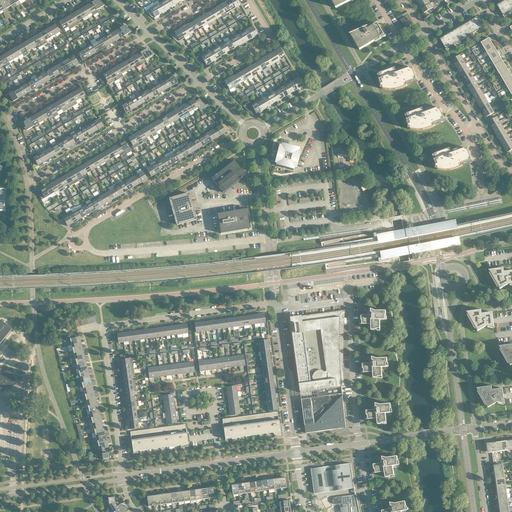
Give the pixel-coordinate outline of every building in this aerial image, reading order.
[(10,6),(6,0),(0,0),(0,3),(4,10),(4,9),(6,12),(8,12),(6,9),(10,6)] [(96,0),(92,3),(94,6),(96,10),(104,6),(100,2),(98,0),(96,0)] [(168,9),(164,0),(159,3),(164,12),(169,9),(168,9)] [(173,6),(169,0),(164,0),(168,9),(169,9),(173,6)] [(235,8),(230,0),(228,0),(225,2),(231,11),(235,8)] [(240,5),(236,0),(230,0),(235,8),(240,5)] [(333,0),(332,1),(336,8),(352,0),(333,0)] [(430,4),(428,0),(419,5),(420,6),(420,8),(421,9),(430,4)] [(442,2),(440,0),(436,0),(431,3),(433,8),(428,11),(431,13),(437,7),(436,6),(442,2)] [(511,10),(511,3),(510,0),(506,0),(497,5),(503,16),(508,13),(508,12),(510,11),(511,10)] [(231,11),(225,2),(221,5),(226,14),(231,11)] [(96,10),(94,6),(92,3),(87,5),(91,13),(96,10)] [(164,12),(159,3),(154,6),(160,15),(164,12)] [(424,13),(428,11),(433,8),(431,3),(430,4),(421,9),(424,13)] [(91,13),(87,5),(82,8),(87,16),(91,13)] [(223,19),(227,16),(226,14),(221,5),(216,8),(221,16),(223,19)] [(19,6),(16,8),(19,14),(21,13),(23,18),(25,16),(19,6)] [(160,15),(154,6),(145,11),(152,18),(154,16),(155,18),(160,15)] [(87,16),(82,8),(78,11),(82,19),(87,16)] [(216,8),(212,11),(217,19),(221,16),(216,8)] [(82,19),(78,11),(73,14),(78,21),(82,19)] [(217,19),(212,11),(207,14),(212,22),(217,19)] [(79,23),(78,21),(73,14),(68,17),(74,26),(79,23)] [(213,24),(212,22),(207,14),(202,16),(209,27),(213,24)] [(209,27),(202,16),(198,19),(203,27),(204,30),(209,27)] [(406,16),(401,19),(400,20),(403,25),(409,22),(406,16)] [(74,26),(68,17),(64,19),(68,27),(70,29),(74,26)] [(477,17),(467,23),(464,25),(470,35),(476,32),(475,32),(477,31),(483,28),(477,17)] [(68,27),(64,19),(61,21),(60,21),(60,22),(59,22),(63,30),(68,27)] [(203,27),(198,19),(193,22),(198,30),(203,27)] [(193,22),(189,25),(188,25),(193,33),(198,30),(193,22)] [(368,27),(367,27),(365,28),(364,27),(363,27),(362,28),(362,29),(350,35),(354,40),(355,40),(357,42),(355,43),(355,44),(355,43),(360,50),(385,35),(377,23),(373,25),(368,27)] [(53,26),(50,27),(55,35),(60,32),(55,24),(54,25),(53,25),(53,26)] [(188,24),(183,27),(189,36),(193,33),(188,25),(189,25),(188,24)] [(470,35),(464,25),(452,32),(458,42),(463,39),(464,39),(465,38),(470,35)] [(124,26),(119,28),(122,32),(124,36),(131,32),(127,29),(124,26)] [(258,35),(252,26),(248,29),(253,38),(258,35)] [(55,35),(50,27),(46,30),(50,38),(55,35)] [(189,36),(183,27),(179,30),(184,38),(189,36)] [(124,36),(122,32),(119,28),(115,31),(119,39),(124,36)] [(253,38),(248,29),(243,32),(248,41),(253,38)] [(50,38),(46,30),(41,33),(45,40),(50,38)] [(184,38),(179,30),(174,32),(174,33),(170,36),(177,42),(184,38)] [(119,39),(115,31),(110,34),(115,42),(119,39)] [(248,41),(243,32),(238,35),(244,44),(248,41)] [(458,42),(452,32),(440,39),(446,50),(451,46),(453,45),(458,42)] [(47,43),(45,40),(41,33),(36,36),(42,46),(47,43)] [(115,42),(110,34),(106,37),(110,44),(115,42)] [(244,44),(238,35),(234,37),(239,46),(238,46),(239,46),(244,44)] [(42,46),(36,36),(32,38),(36,46),(38,48),(42,46)] [(110,44),(106,37),(101,39),(105,47),(110,44)] [(239,46),(234,37),(229,40),(234,48),(238,46),(239,46)] [(36,46),(32,38),(27,41),(32,49),(36,46)] [(481,43),(484,47),(491,43),(489,38),(481,43)] [(105,47),(101,39),(96,42),(101,50),(105,47)] [(234,48),(229,40),(224,43),(229,51),(234,48)] [(32,49),(27,41),(22,44),(27,51),(32,49)] [(101,50),(96,42),(92,45),(96,53),(101,50)] [(229,51),(224,43),(220,46),(225,54),(229,51)] [(494,47),(491,43),(484,47),(486,52),(494,47)] [(27,51),(22,44),(18,47),(22,54),(24,57),(28,54),(27,51)] [(85,45),(81,48),(87,58),(91,55),(87,48),(85,45)] [(96,53),(92,45),(87,48),(91,55),(96,53)] [(225,54),(220,46),(215,48),(220,57),(220,56),(225,54)] [(22,54),(18,47),(13,49),(18,57),(22,54)] [(497,51),(494,47),(486,52),(489,56),(497,51)] [(87,58),(81,48),(75,51),(77,54),(78,54),(82,61),(83,60),(84,61),(84,60),(87,58)] [(148,48),(140,53),(142,56),(146,63),(147,65),(151,63),(148,58),(154,55),(151,51),(148,48)] [(220,57),(215,48),(210,51),(216,60),(221,57),(220,56),(220,57)] [(285,57),(280,48),(275,51),(280,60),(285,57)] [(18,57),(13,49),(8,52),(13,60),(18,57)] [(216,60),(210,51),(206,54),(211,63),(216,60)] [(280,60),(275,51),(270,54),(276,63),(280,60)] [(499,56),(497,51),(489,56),(491,60),(499,56)] [(13,60),(8,52),(4,55),(8,62),(13,60)] [(146,63),(142,56),(140,53),(135,56),(140,63),(141,65),(146,63)] [(211,63),(206,54),(195,60),(202,67),(206,65),(206,66),(211,63)] [(276,63),(270,54),(266,56),(271,65),(276,63)] [(8,62),(4,55),(0,57),(0,58),(4,65),(8,62)] [(463,60),(460,55),(452,60),(455,64),(463,60)] [(74,56),(69,58),(73,66),(76,64),(77,65),(77,64),(78,63),(74,56)] [(140,63),(135,56),(131,58),(135,66),(140,63)] [(271,65),(266,56),(261,59),(261,60),(262,60),(266,68),(271,65)] [(502,60),(499,56),(491,60),(494,65),(502,60)] [(73,66),(69,58),(64,61),(69,69),(73,66)] [(135,66),(131,58),(126,61),(131,69),(135,66)] [(465,58),(463,60),(455,64),(457,69),(465,64),(468,63),(465,58)] [(266,68),(262,60),(261,60),(257,63),(262,71),(266,68)] [(505,65),(502,60),(494,65),(497,69),(505,65)] [(69,69),(64,61),(60,64),(64,72),(69,69)] [(131,69),(126,61),(122,64),(126,71),(131,69)] [(262,71),(257,63),(252,65),(257,74),(262,71)] [(64,72),(60,64),(55,67),(59,74),(64,72)] [(126,71),(122,64),(117,67),(121,74),(126,71)] [(468,68),(465,64),(457,69),(460,73),(468,68)] [(257,74),(252,65),(248,68),(252,76),(257,74)] [(507,69),(505,65),(497,69),(499,74),(507,69)] [(59,74),(55,67),(50,69),(55,77),(59,74)] [(121,74),(117,67),(112,69),(117,77),(121,74)] [(252,76),(248,68),(243,71),(248,79),(252,76)] [(470,73),(468,68),(460,73),(462,78),(470,73)] [(55,77),(50,69),(46,72),(50,80),(55,77)] [(117,77),(112,69),(108,72),(112,80),(117,77)] [(413,69),(412,69),(397,74),(396,70),(396,69),(382,74),(379,75),(380,76),(378,76),(380,81),(379,81),(380,81),(382,81),(384,85),(382,86),(381,90),(384,90),(383,90),(383,91),(387,91),(388,91),(389,91),(391,91),(392,91),(393,91),(396,91),(398,91),(400,90),(402,90),(404,89),(406,88),(408,87),(407,86),(417,81),(416,79),(417,79),(417,78),(415,74),(413,69)] [(510,73),(507,69),(499,74),(502,78),(510,73)] [(248,79),(243,71),(238,74),(243,82),(248,79)] [(50,80),(46,72),(41,75),(45,83),(50,80)] [(114,82),(112,80),(108,72),(105,74),(104,73),(103,75),(107,82),(106,83),(108,86),(114,82)] [(473,77),(470,73),(462,78),(465,82),(473,77)] [(511,77),(510,73),(502,78),(504,82),(511,77)] [(172,75),(168,78),(172,86),(177,83),(175,79),(177,77),(174,74),(173,75),(172,75)] [(238,74),(234,76),(239,85),(243,82),(238,74)] [(45,83),(41,75),(36,78),(41,85),(45,83)] [(234,76),(229,78),(234,87),(239,85),(234,76)] [(476,82),(473,77),(465,82),(468,86),(476,82)] [(26,81),(27,83),(31,91),(36,88),(32,81),(30,78),(26,81)] [(41,85),(36,78),(32,81),(36,88),(41,85)] [(172,86),(168,78),(163,81),(168,88),(172,86)] [(234,87),(229,78),(224,81),(224,82),(220,84),(227,91),(234,87)] [(303,87),(298,78),(293,81),(298,90),(303,87)] [(168,88),(163,81),(159,84),(163,91),(168,88)] [(298,90),(293,81),(288,84),(293,92),(293,93),(298,90)] [(478,86),(476,82),(468,86),(470,91),(478,86)] [(16,86),(18,89),(22,96),(27,94),(22,86),(21,83),(16,86)] [(31,91),(27,83),(22,86),(27,94),(31,91)] [(163,91),(159,84),(154,86),(159,94),(163,91)] [(293,92),(288,84),(284,86),(288,95),(293,92)] [(159,94),(154,86),(149,89),(154,97),(159,94)] [(288,95),(284,86),(279,89),(284,97),(288,95)] [(481,90),(478,86),(470,91),(473,95),(481,90)] [(78,89),(76,91),(80,99),(85,96),(80,88),(80,89),(79,88),(78,89)] [(22,96),(18,89),(13,92),(18,99),(22,96)] [(154,97),(149,89),(145,92),(149,100),(154,97)] [(284,97),(279,89),(274,92),(279,100),(284,97)] [(483,89),(481,90),(473,95),(476,100),(484,95),(485,94),(483,89)] [(80,99),(76,91),(71,94),(75,101),(80,99)] [(18,99),(13,92),(8,94),(9,95),(6,97),(10,103),(12,101),(13,102),(18,99)] [(149,100),(145,92),(140,95),(144,102),(149,100)] [(279,100),(274,92),(270,95),(274,103),(279,100)] [(77,104),(75,101),(71,94),(66,97),(72,107),(77,104)] [(144,102),(140,95),(135,97),(140,105),(144,102)] [(274,103),(270,95),(265,97),(270,106),(274,103)] [(486,99),(484,95),(476,100),(478,104),(486,99)] [(72,107),(66,97),(62,99),(68,109),(72,107)] [(140,105),(135,97),(131,100),(135,108),(140,105)] [(270,106),(265,97),(260,100),(265,108),(270,106)] [(68,109),(62,99),(57,102),(62,110),(63,112),(68,109)] [(193,99),(189,102),(193,110),(196,108),(198,112),(200,111),(198,107),(195,102),(193,99)] [(200,99),(195,102),(198,107),(200,111),(207,107),(200,99)] [(489,104),(486,99),(478,104),(481,108),(489,104)] [(135,108),(131,100),(126,103),(131,111),(135,108)] [(265,108),(260,100),(256,103),(261,112),(266,109),(265,108)] [(62,110),(57,102),(52,105),(57,112),(62,110)] [(193,110),(189,102),(184,105),(188,113),(193,110)] [(131,111),(126,103),(122,105),(121,106),(126,113),(131,111)] [(248,103),(242,106),(252,116),(256,114),(251,106),(248,103)] [(261,112),(256,103),(251,106),(256,114),(256,115),(261,112)] [(491,108),(489,104),(481,108),(483,113),(491,108)] [(57,112),(52,105),(48,108),(52,115),(57,112)] [(188,113),(184,105),(179,108),(184,115),(188,113)] [(52,115),(48,108),(43,110),(48,118),(52,115)] [(184,115),(179,108),(175,110),(179,118),(184,115)] [(440,108),(439,108),(429,112),(425,113),(423,109),(423,108),(417,110),(414,112),(407,114),(407,115),(405,115),(407,120),(409,120),(411,124),(409,125),(408,129),(411,129),(411,130),(414,130),(416,130),(418,130),(419,130),(420,130),(421,130),(423,130),(424,130),(426,130),(428,129),(430,128),(431,128),(434,127),(435,126),(435,125),(436,125),(444,120),(443,118),(444,118),(444,117),(442,113),(440,108)] [(494,113),(491,108),(483,113),(486,117),(494,113)] [(48,118),(43,110),(38,113),(43,121),(48,118)] [(179,118),(175,110),(170,113),(175,121),(179,118)] [(43,121),(38,113),(34,116),(38,123),(43,121)] [(175,121),(170,113),(165,116),(170,124),(175,121)] [(38,123),(34,116),(29,119),(34,126),(38,123)] [(170,124),(165,116),(161,119),(165,126),(170,124)] [(499,122),(497,117),(489,122),(491,126),(499,122)] [(27,118),(26,118),(24,118),(24,120),(25,121),(23,122),(25,127),(24,128),(26,131),(26,130),(34,126),(29,119),(27,120),(27,118)] [(98,119),(94,122),(98,130),(103,127),(99,119),(98,119)] [(165,126),(161,119),(156,122),(160,129),(165,126)] [(98,130),(94,122),(89,125),(94,132),(98,130)] [(160,129),(156,122),(151,124),(156,132),(160,129)] [(502,126),(499,122),(491,126),(494,131),(502,126)] [(231,130),(224,123),(221,125),(216,128),(221,136),(226,133),(231,130)] [(157,135),(156,132),(151,124),(147,127),(151,135),(153,137),(157,135)] [(94,132),(89,125),(85,127),(89,135),(94,132)] [(505,130),(502,126),(494,131),(497,135),(505,130)] [(89,135),(85,127),(80,130),(84,138),(89,135)] [(151,135),(147,127),(142,130),(147,138),(151,135)] [(221,136),(216,128),(212,131),(216,138),(221,136)] [(84,138),(80,130),(75,133),(80,141),(84,138)] [(148,140),(147,138),(142,130),(137,133),(143,143),(148,140)] [(507,135),(505,130),(497,135),(499,139),(507,135)] [(216,138),(212,131),(207,133),(211,141),(216,138)] [(80,141),(75,133),(71,136),(75,143),(80,141)] [(137,133),(133,135),(139,146),(143,143),(137,133)] [(211,141),(207,133),(202,136),(207,144),(211,141)] [(133,135),(128,138),(132,146),(132,147),(133,149),(139,146),(133,135)] [(510,139),(507,135),(499,139),(502,144),(510,139)] [(75,143),(71,136),(66,139),(70,146),(75,143)] [(207,144),(202,136),(198,139),(202,147),(207,144)] [(70,146),(66,139),(61,141),(66,149),(70,146)] [(202,147),(198,139),(193,142),(198,149),(202,147)] [(511,143),(511,142),(510,139),(502,144),(504,148),(511,143)] [(50,144),(52,147),(56,155),(61,152),(57,144),(55,141),(50,144)] [(66,149),(61,141),(57,144),(61,152),(66,149)] [(124,141),(119,143),(124,151),(128,149),(129,148),(124,141)] [(182,145),(184,147),(188,155),(193,152),(188,144),(187,142),(182,145)] [(198,149),(193,142),(188,144),(193,152),(198,149)] [(125,154),(124,151),(119,143),(114,146),(119,154),(121,156),(125,154)] [(287,145),(285,145),(284,144),(281,144),(281,145),(279,145),(276,157),(276,159),(275,163),(276,164),(276,165),(286,168),(294,170),(294,168),(296,169),(301,150),(299,150),(299,148),(293,147),(294,145),(292,144),(292,145),(289,145),(289,144),(288,143),(287,145)] [(119,154),(114,146),(110,149),(114,157),(119,154)] [(56,155),(52,147),(47,150),(52,157),(56,155)] [(173,150),(174,153),(179,160),(184,158),(179,150),(177,147),(173,150)] [(188,155),(184,147),(179,150),(184,158),(188,155)] [(467,148),(466,148),(452,154),(450,149),(450,148),(441,152),(440,152),(434,155),(432,155),(434,160),(434,161),(436,160),(438,164),(436,165),(435,169),(438,170),(441,170),(443,171),(445,171),(446,171),(447,171),(448,171),(450,170),(452,170),(454,170),(456,169),(458,168),(459,168),(460,167),(462,166),(471,160),(470,158),(471,158),(469,154),(467,148)] [(114,157),(110,149),(105,152),(110,159),(114,157)] [(52,157),(47,150),(43,152),(47,160),(52,157)] [(47,160),(43,152),(38,155),(43,163),(47,160)] [(110,159),(105,152),(100,154),(105,162),(110,159)] [(179,160),(174,153),(170,155),(174,163),(179,160)] [(105,162),(100,154),(96,157),(100,165),(105,162)] [(43,163),(38,155),(34,158),(33,158),(32,159),(33,163),(35,161),(38,166),(43,163)] [(174,163),(170,155),(165,158),(170,166),(174,163)] [(100,165),(96,157),(91,160),(96,168),(100,165)] [(170,166),(165,158),(160,161),(165,169),(170,166)] [(96,168),(91,160),(87,163),(91,170),(96,168)] [(221,171),(219,172),(211,179),(217,186),(218,185),(224,193),(224,192),(238,180),(239,181),(239,180),(241,178),(245,175),(234,160),(221,171)] [(165,169),(160,161),(156,164),(160,171),(165,169)] [(91,170),(87,163),(82,165),(86,173),(91,170)] [(160,171),(156,164),(151,166),(156,174),(160,171)] [(86,173),(82,165),(77,168),(82,176),(86,173)] [(146,166),(144,167),(145,170),(146,170),(151,177),(156,174),(151,166),(150,165),(147,167),(146,166)] [(83,179),(82,176),(77,168),(72,171),(79,181),(83,179)] [(79,181),(72,171),(68,174),(74,184),(79,181)] [(131,175),(133,177),(137,185),(142,182),(137,175),(136,172),(131,175)] [(142,172),(137,175),(142,182),(147,179),(142,172)] [(74,184),(68,174),(63,177),(68,184),(69,187),(74,184)] [(68,184),(63,177),(59,179),(63,187),(68,184)] [(137,185),(133,177),(128,180),(133,188),(137,185)] [(65,190),(63,187),(59,179),(54,182),(58,190),(60,192),(65,190)] [(133,188),(128,180),(124,183),(128,190),(133,188)] [(58,190),(54,182),(49,185),(54,193),(58,190)] [(113,186),(114,188),(119,196),(123,193),(119,186),(117,183),(113,186)] [(128,190),(124,183),(119,186),(123,193),(128,190)] [(54,193),(49,185),(45,188),(49,195),(54,193)] [(51,198),(49,195),(45,188),(40,190),(42,195),(40,196),(41,200),(43,203),(51,198)] [(119,196),(114,188),(110,191),(114,199),(119,196)] [(114,199),(110,191),(105,194),(110,201),(114,199)] [(191,203),(188,193),(169,199),(176,225),(196,220),(193,210),(195,209),(193,202),(191,203)] [(99,194),(94,197),(100,207),(105,204),(100,197),(99,194)] [(110,201),(105,194),(100,197),(105,204),(110,201)] [(100,207),(94,197),(89,200),(91,202),(95,210),(100,207)] [(95,210),(91,202),(86,205),(91,213),(95,210)] [(91,213),(86,205),(82,208),(86,215),(91,213)] [(86,215),(82,208),(77,210),(82,218),(86,215)] [(248,209),(244,209),(217,214),(220,234),(250,229),(248,215),(249,214),(248,209)] [(82,218),(77,210),(72,213),(77,221),(82,218)] [(77,221),(72,213),(68,216),(72,224),(77,221)] [(72,224),(68,216),(63,218),(63,219),(59,221),(62,224),(65,222),(67,226),(72,224)] [(416,236),(405,238),(407,247),(418,245),(416,236)] [(504,272),(503,268),(489,270),(490,270),(491,272),(493,276),(497,283),(499,286),(500,289),(507,285),(510,284),(511,284),(511,270),(508,271),(504,272)] [(377,311),(372,309),(372,313),(371,315),(362,315),(362,320),(363,320),(362,324),(371,325),(371,330),(374,330),(376,331),(376,330),(380,330),(381,321),(386,321),(386,317),(387,317),(387,312),(377,311)] [(483,315),(482,311),(467,313),(468,313),(469,315),(478,330),(479,332),(478,332),(488,327),(495,328),(495,329),(493,313),(483,315)] [(303,316),(298,316),(299,323),(330,318),(336,317),(340,317),(339,314),(303,318),(303,316)] [(299,323),(298,316),(290,318),(301,393),(343,387),(343,386),(342,386),(340,370),(341,370),(340,363),(340,358),(340,351),(340,348),(340,343),(340,338),(340,331),(340,324),(340,317),(336,317),(330,318),(299,323)] [(2,321),(0,322),(0,343),(12,329),(6,324),(4,323),(2,321)] [(83,338),(82,336),(70,339),(71,344),(69,345),(69,346),(71,345),(80,343),(79,339),(83,338)] [(81,346),(80,343),(71,345),(73,350),(71,351),(71,352),(73,351),(85,347),(85,345),(81,346)] [(511,345),(500,347),(500,348),(501,347),(511,366),(511,367),(511,365),(511,345)] [(86,350),(85,347),(73,351),(74,356),(72,357),(73,358),(74,357),(83,354),(82,351),(86,350)] [(84,358),(83,354),(74,357),(76,362),(74,362),(74,363),(76,363),(76,362),(89,359),(88,357),(84,358)] [(378,359),(373,357),(373,360),(372,363),(364,363),(364,368),(365,368),(365,372),(374,372),(374,378),(379,378),(379,377),(383,377),(383,374),(383,368),(388,367),(388,363),(389,363),(388,358),(378,359)] [(89,361),(89,359),(76,362),(76,363),(77,368),(75,368),(76,369),(78,369),(77,368),(87,366),(86,362),(89,361)] [(87,369),(87,366),(77,368),(78,369),(79,373),(77,374),(77,375),(79,374),(92,371),(91,368),(87,369)] [(0,374),(0,393),(17,384),(12,376),(15,374),(11,368),(0,374)] [(92,373),(92,371),(79,374),(80,379),(78,380),(79,381),(81,380),(90,377),(89,374),(92,373)] [(91,381),(90,377),(81,380),(82,385),(80,386),(80,387),(82,386),(95,382),(94,380),(91,381)] [(95,385),(95,382),(82,386),(83,391),(82,391),(82,392),(84,392),(84,391),(93,389),(92,386),(95,385)] [(492,391),(492,387),(477,389),(478,389),(479,391),(489,408),(488,408),(498,403),(505,404),(505,405),(503,389),(492,391)] [(94,393),(93,389),(84,391),(84,392),(85,397),(83,397),(83,398),(85,398),(85,397),(98,394),(97,392),(94,393)] [(98,396),(98,394),(85,397),(85,398),(87,403),(85,403),(85,404),(87,404),(87,403),(96,401),(95,397),(98,396)] [(329,396),(301,399),(306,430),(312,429),(315,425),(313,413),(314,412),(315,412),(317,411),(319,410),(319,409),(320,408),(321,407),(321,406),(322,406),(322,405),(323,405),(323,404),(324,404),(325,403),(326,403),(327,403),(328,403),(329,403),(330,403),(330,402),(331,402),(331,401),(331,400),(331,399),(331,398),(330,398),(330,397),(329,397),(329,396)] [(343,405),(343,396),(331,408),(330,407),(329,407),(328,407),(327,407),(326,407),(325,408),(324,408),(324,409),(323,409),(322,410),(322,411),(321,411),(321,412),(320,413),(320,414),(319,415),(319,416),(318,418),(318,419),(318,420),(318,421),(315,425),(312,429),(312,432),(316,432),(335,429),(337,427),(338,429),(342,428),(343,426),(346,428),(344,412),(343,405)] [(97,404),(96,401),(87,403),(87,404),(88,408),(86,409),(86,410),(88,409),(101,405),(100,403),(97,404)] [(382,406),(377,404),(377,407),(377,408),(376,410),(375,410),(367,411),(367,416),(368,416),(369,420),(378,419),(378,425),(383,425),(383,424),(387,424),(387,414),(392,414),(391,410),(392,410),(392,405),(382,406)] [(102,408),(101,405),(88,409),(90,414),(88,415),(88,416),(90,415),(99,412),(98,409),(102,408)] [(100,416),(99,412),(90,415),(91,420),(89,421),(90,422),(92,421),(91,421),(104,417),(103,415),(100,416)] [(105,420),(104,417),(91,421),(92,421),(93,426),(91,426),(91,427),(93,427),(93,426),(102,424),(101,420),(105,420)] [(279,425),(278,420),(271,421),(271,422),(265,423),(258,424),(251,425),(244,426),(237,427),(230,428),(223,429),(225,439),(232,438),(239,437),(246,436),(252,435),(259,435),(266,434),(273,433),(273,434),(274,435),(275,436),(276,436),(282,437),(282,436),(281,427),(279,427),(279,425)] [(103,427),(102,424),(93,426),(93,427),(94,432),(92,432),(93,433),(95,433),(94,432),(107,429),(107,427),(103,427)] [(108,431),(107,429),(94,432),(95,433),(96,437),(94,438),(94,439),(96,439),(96,438),(105,436),(104,432),(108,431)] [(188,444),(186,434),(179,435),(173,435),(166,436),(159,437),(152,438),(145,439),(138,440),(131,441),(133,452),(140,451),(147,450),(153,449),(160,448),(167,447),(174,446),(181,445),(188,444)] [(106,439),(105,436),(96,438),(96,439),(97,443),(96,444),(96,445),(98,444),(110,440),(110,438),(106,439)] [(111,443),(110,440),(98,444),(99,449),(97,450),(97,451),(99,450),(106,448),(108,447),(107,444),(111,443)] [(488,444),(486,444),(487,453),(491,452),(491,455),(498,455),(497,451),(496,443),(493,443),(489,442),(488,444)] [(397,456),(395,456),(387,458),(382,457),(382,460),(382,463),(373,464),(374,469),(375,469),(375,473),(384,472),(385,477),(390,476),(394,475),(393,466),(398,465),(397,461),(398,461),(397,456)] [(351,463),(311,469),(314,494),(354,488),(354,490),(355,495),(355,490),(351,463)] [(356,495),(355,495),(336,497),(335,497),(335,498),(334,498),(333,499),(333,500),(333,501),(333,502),(333,503),(334,503),(334,504),(335,504),(335,505),(336,505),(337,505),(340,504),(341,508),(340,508),(341,511),(358,511),(358,507),(358,504),(357,504),(356,497),(356,495)] [(107,500),(108,503),(108,504),(109,504),(112,509),(117,506),(116,506),(115,504),(114,497),(107,498),(108,500),(107,500)] [(406,506),(405,501),(395,503),(390,502),(391,506),(390,509),(382,510),(381,511),(401,511),(406,510),(405,506),(406,506)]
